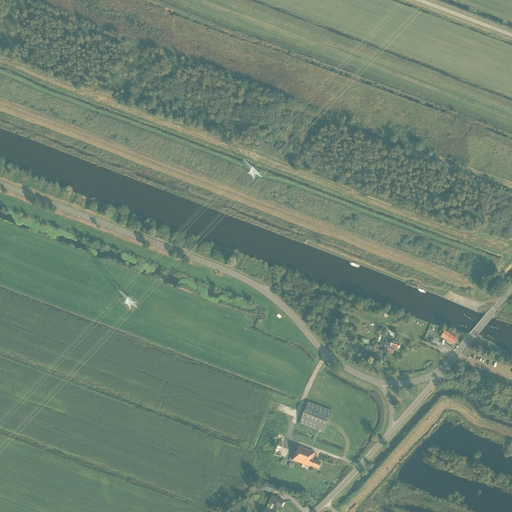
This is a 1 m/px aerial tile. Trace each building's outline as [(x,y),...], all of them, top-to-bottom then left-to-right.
[(453,345),(457,339),(445,331),(441,337),(453,345)] [(393,351),(395,347),(398,349),(400,344),(392,341),(390,340),(391,338),(387,337),(383,347),(393,351)] [(299,424),(323,433),(332,411),(308,402),(299,424)] [(309,466),(319,469),(321,463),(313,460),(315,453),(298,446),(297,451),(296,451),(292,460),(309,466)] [(273,492),(275,486),(265,483),(263,490),(269,492),(270,491),(273,492)] [(263,509),(263,511),(262,511),(276,511),(279,507),(280,508),(284,502),(272,496),(269,502),(278,507),(274,511),(271,511),(265,509),(264,510),(263,509)]
